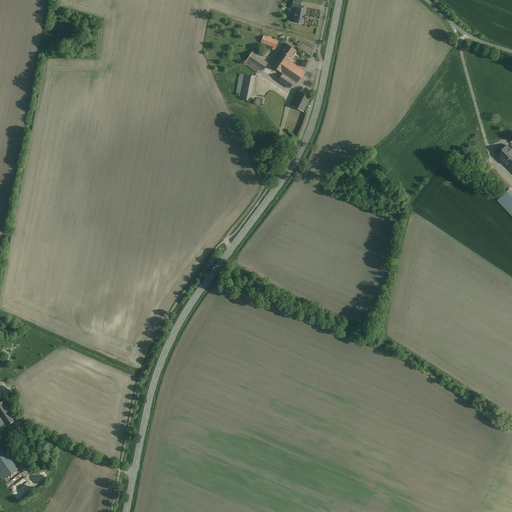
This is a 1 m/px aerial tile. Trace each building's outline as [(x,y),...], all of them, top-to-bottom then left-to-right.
[(296,9),(297,8),(299,9),(300,1),(295,0),(293,0),(292,8),(296,9)] [(299,9),(297,8),(296,9),(296,12),(295,12),(294,18),(295,18),(294,22),(303,24),(303,20),(304,20),(305,14),(305,10),(299,9)] [(278,41),(263,36),(261,42),(276,48),(278,41)] [(295,50),(287,44),(275,61),(284,67),(288,61),(295,50)] [(252,53),(244,64),(257,72),(259,69),(262,71),(267,64),(252,53)] [(305,72),(288,61),(284,67),(275,61),(272,66),(283,74),(278,80),(290,88),(294,82),(297,84),(305,72)] [(255,76),(244,74),(244,75),(240,94),(239,99),(250,101),(255,76)] [(311,97),(298,91),(291,106),(304,112),(311,97)] [(498,155),(507,165),(511,160),(511,151),(507,146),(498,155)] [(491,169),(486,173),(505,193),(510,189),(491,169)] [(511,191),(510,189),(497,201),(511,216),(511,191)] [(0,403),(0,429),(15,419),(3,402),(0,403)] [(0,446),(0,481),(2,480),(17,470),(0,446)]
